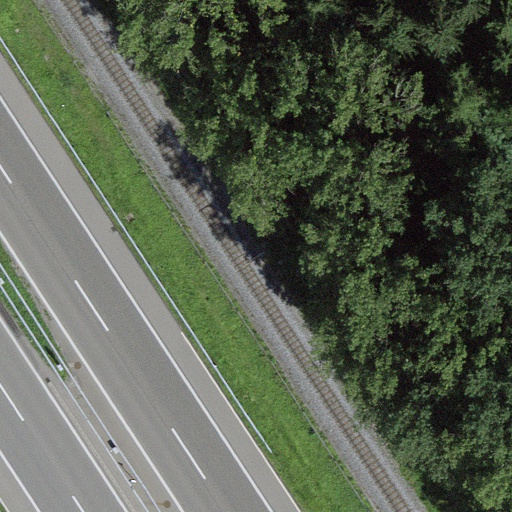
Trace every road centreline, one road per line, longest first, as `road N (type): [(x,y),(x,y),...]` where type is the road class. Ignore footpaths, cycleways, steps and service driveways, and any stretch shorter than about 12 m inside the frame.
road 1 (motorway): [(229,511),(0,159)]
road 2 (track): [(415,0),(487,313),(511,319)]
road 3 (motorway): [(0,384),(83,511)]
